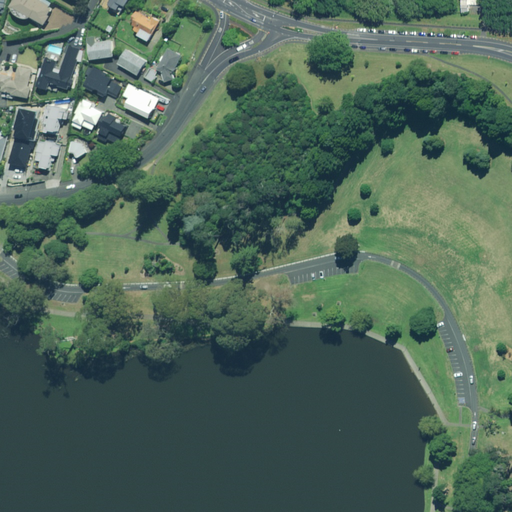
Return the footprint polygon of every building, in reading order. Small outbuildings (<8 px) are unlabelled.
[(31,18),(45,26),(50,17),(49,16),(52,10),(49,8),(52,2),(48,0),(15,0),(12,7),(12,9),(13,10),(13,12),(14,13),(15,15),(17,16),(18,17),(20,18),(21,19),(23,19),(25,19),(26,19),(28,19),(30,19),(31,18)] [(121,11),(124,7),(126,7),(129,0),(109,0),(108,1),(115,5),(114,7),(114,8),(114,9),(115,9),(115,10),(116,10),(116,11),(117,11),(118,11),(119,12),(120,12),(121,11)] [(152,20),(136,12),(130,23),(134,25),(131,30),(136,32),(134,35),(150,43),(161,21),(153,17),(152,20)] [(96,43),(96,37),(87,38),(90,61),(114,58),(112,41),(96,43)] [(150,67),(143,77),(153,83),(159,73),(161,74),(164,83),(175,80),(174,74),(182,55),(166,48),(155,71),(150,67)] [(147,62),(127,50),(119,64),(139,76),(147,62)] [(39,81),(47,83),(45,89),(57,93),(59,87),(69,90),(70,87),(71,88),(74,80),(72,80),(73,76),(75,77),(77,72),(74,71),(76,65),(63,61),(60,72),(43,67),(39,81)] [(32,70),(18,68),(17,77),(1,75),(0,79),(0,86),(2,87),(1,97),(14,99),(15,96),(29,99),(31,88),(29,87),(32,70)] [(106,74),(92,68),(84,87),(95,92),(96,89),(104,92),(102,96),(106,98),(107,95),(117,99),(122,87),(112,83),(113,80),(105,77),(106,74)] [(160,99),(129,85),(124,96),(130,100),(126,108),(150,119),(160,99)] [(84,104),(82,103),(81,103),(76,114),(71,125),(83,130),(84,126),(94,130),(96,124),(99,125),(104,112),(93,108),(94,104),(86,101),(84,104)] [(63,108),(48,105),(44,133),(49,134),(50,131),(58,133),(60,119),(68,120),(69,114),(62,113),(63,108)] [(103,137),(101,141),(109,144),(110,140),(122,145),(129,126),(118,122),(119,118),(109,114),(107,119),(103,117),(100,126),(96,135),(103,137)] [(34,135),(18,132),(14,150),(7,148),(5,159),(10,160),(10,164),(28,168),(32,150),(33,150),(35,142),(32,141),(34,135)] [(60,147),(54,146),(55,142),(47,141),(46,144),(38,143),(35,161),(42,162),(41,168),(49,170),(51,155),(59,157),(60,147)] [(87,153),(81,143),(70,141),(68,153),(75,154),(77,159),(87,153)]
